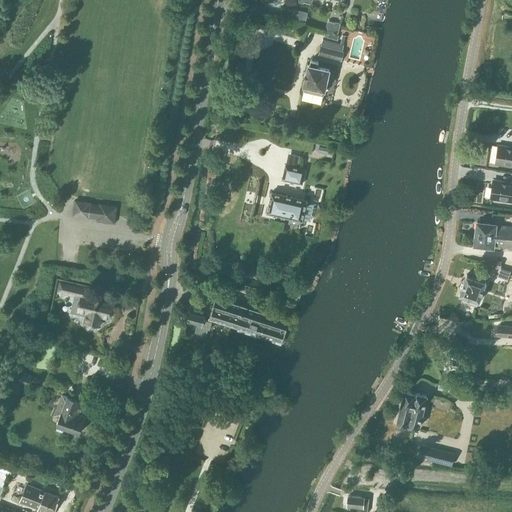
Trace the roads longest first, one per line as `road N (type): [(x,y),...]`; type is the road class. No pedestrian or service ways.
road 1 (tertiary): [(312,511),(434,298),(482,0)]
road 2 (secondary): [(102,511),(154,357),(217,0)]
